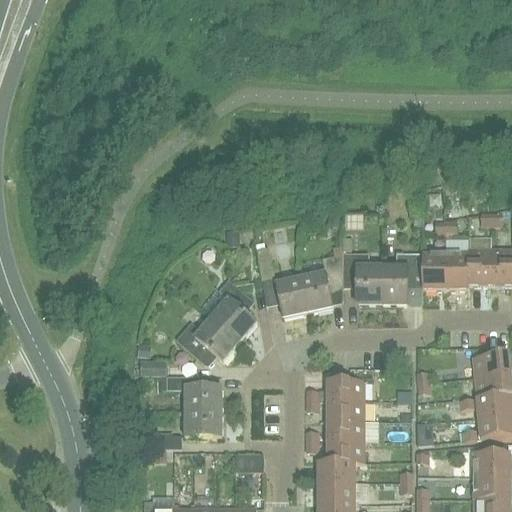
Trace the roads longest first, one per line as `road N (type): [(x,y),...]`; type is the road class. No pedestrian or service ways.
road 1 (residential): [(283,504),(290,358),(331,342),(406,342),(435,325),(511,324)]
road 2 (tertiary): [(81,511),(76,440),(0,260)]
